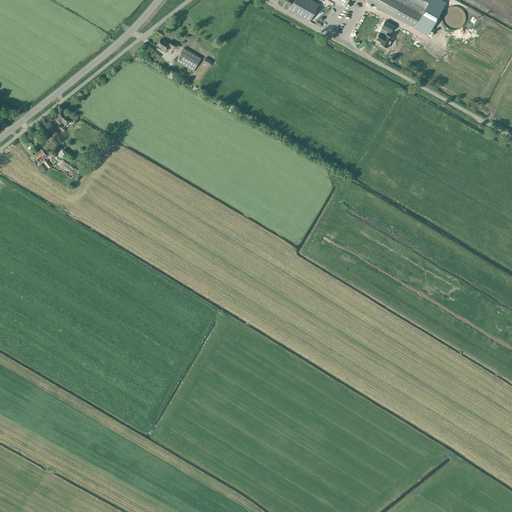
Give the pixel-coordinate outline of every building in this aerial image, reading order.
[(292,0),(280,0),(290,5),(291,6),(291,7),(289,10),(309,22),(311,19),(315,12),(319,5),(310,0),(294,0),(294,1),(293,0),(292,0)] [(367,0),(366,1),(415,28),(429,0),(367,0)] [(391,21),(392,18),(390,16),(380,11),(379,13),(381,16),(376,17),(376,18),(368,20),(364,19),(363,21),(361,20),(365,32),(362,33),(362,34),(359,35),(363,38),(367,42),(365,45),(368,46),(371,44),(373,39),(366,36),(364,36),(363,35),(365,33),(373,37),(382,30),(385,22),(387,23),(389,20),(391,21)] [(342,34),(351,18),(345,15),(336,30),(342,34)] [(399,28),(390,24),(386,31),(395,35),(399,28)] [(383,36),(380,43),(385,46),(384,47),(391,51),(397,42),(390,37),(389,39),(383,36)] [(169,44),(161,39),(157,45),(165,50),(168,46),(174,49),(177,44),(171,40),(169,44)] [(201,58),(184,48),(176,61),(193,71),(201,58)] [(70,120),(60,111),(54,119),(60,124),(62,121),(66,124),(70,120)] [(58,134),(55,131),(48,138),(52,141),(58,134)] [(31,133),(28,135),(34,145),(37,143),(31,133)] [(38,152),(43,158),(47,155),(42,149),(38,152)] [(41,160),(43,158),(38,152),(34,155),(39,161),(40,162),(42,161),(41,160)]
